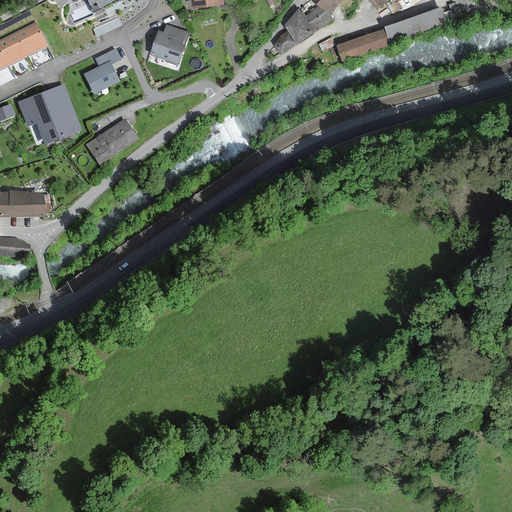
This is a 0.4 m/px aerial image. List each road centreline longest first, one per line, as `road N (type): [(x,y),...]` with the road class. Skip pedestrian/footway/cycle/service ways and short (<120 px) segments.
road 1 (secondary): [(511,80),(374,119),(291,154),(53,315)]
road 2 (residential): [(218,95),(201,88),(153,97),(122,42),(0,93)]
road 3 (residential): [(38,234),(218,95)]
road 4 (track): [(246,72),(261,73),(326,31),(433,0)]
road 5 (residential): [(218,95),(256,63),(300,0)]
